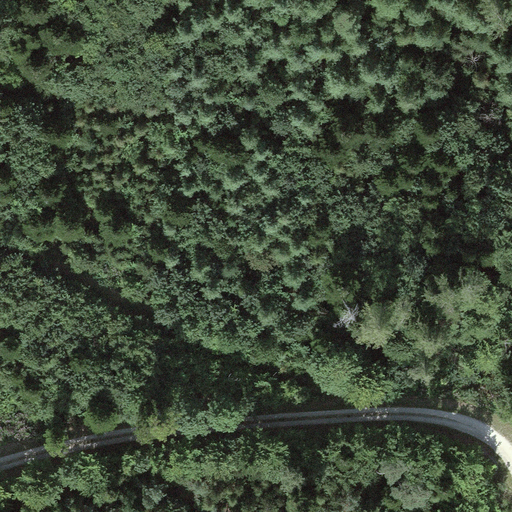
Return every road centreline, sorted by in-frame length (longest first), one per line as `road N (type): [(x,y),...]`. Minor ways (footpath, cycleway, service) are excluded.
road 1 (track): [(0,474),(104,437),(373,416),(463,425),(511,450)]
road 2 (track): [(383,417),(186,327),(0,258)]
